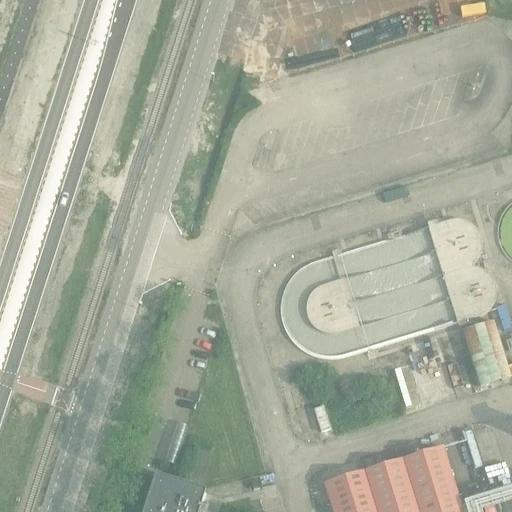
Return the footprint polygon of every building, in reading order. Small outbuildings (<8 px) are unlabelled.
[(299,364),(500,314),(477,218),(275,268),(299,364)] [(493,324),(464,334),(481,386),(510,377),(493,324)] [(440,377),(430,380),(433,392),(443,389),(440,377)] [(302,389),(291,392),(304,437),(315,434),(302,389)] [(323,409),(314,411),(321,434),(329,431),(323,409)] [(322,485),(330,511),(462,511),(442,448),(322,485)] [(198,511),(204,493),(201,492),(192,490),(154,477),(142,511),(198,511)]
